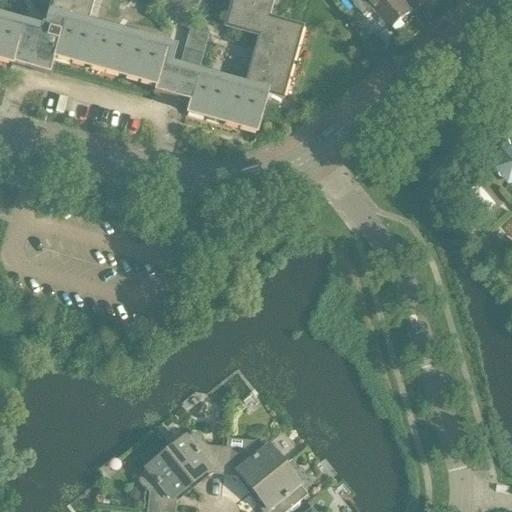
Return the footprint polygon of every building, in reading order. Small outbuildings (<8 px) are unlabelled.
[(52,0),(48,16),(81,25),(88,0),(52,0)] [(232,0),(224,28),(258,38),(268,0),(232,0)] [(349,0),(364,17),(373,9),(390,30),(412,12),(401,0),(349,0)] [(248,90),(281,100),(301,30),(268,20),(248,90)] [(53,58),(157,87),(161,71),(166,54),(61,24),(59,31),(41,26),(38,36),(28,71),(37,74),(48,77),(53,58)] [(0,61),(11,65),(10,66),(25,70),(28,71),(38,36),(34,35),(0,25),(0,61)] [(189,32),(178,71),(197,76),(207,37),(189,32)] [(186,114),(256,134),(266,100),(165,72),(161,71),(157,87),(154,95),(158,96),(171,99),(188,104),(186,114)] [(511,147),(502,150),(495,171),(508,187),(511,185),(511,147)] [(478,186),(461,200),(481,223),(498,209),(478,186)] [(184,439),(164,455),(190,486),(204,475),(207,479),(210,476),(222,477),(225,449),(206,447),(203,443),(201,439),(199,436),(196,434),(192,435),(189,437),(187,441),(186,442),(184,439)] [(225,449),(222,477),(233,478),(236,482),(240,479),(251,493),(283,468),(267,448),(265,450),(257,440),(253,443),(226,440),(225,449)] [(139,478),(138,483),(138,487),(141,490),(146,491),(148,494),(146,511),(174,511),(175,504),(178,502),(175,498),(190,486),(164,455),(145,471),(147,473),(144,476),(143,476),(139,478)] [(283,468),(251,493),(263,508),(259,511),(260,511),(287,511),(306,497),(283,468)]
